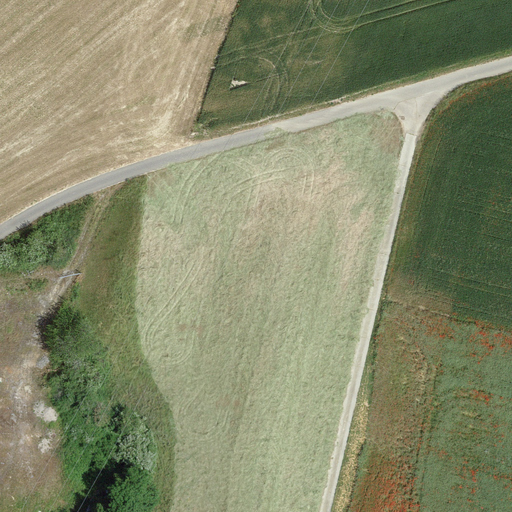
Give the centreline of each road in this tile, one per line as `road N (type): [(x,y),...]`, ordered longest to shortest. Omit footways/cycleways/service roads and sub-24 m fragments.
road 1 (track): [(0,231),(85,185),(511,63)]
road 2 (track): [(420,89),(322,511)]
